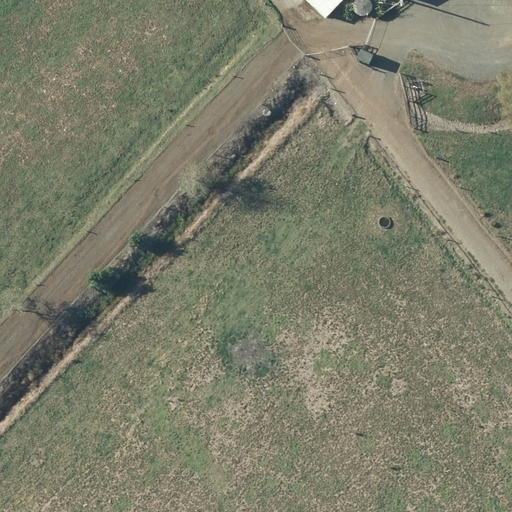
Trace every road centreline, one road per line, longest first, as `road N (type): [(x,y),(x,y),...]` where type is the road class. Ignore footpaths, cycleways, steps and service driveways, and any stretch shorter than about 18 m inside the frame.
road 1 (track): [(0,410),(369,69),(467,0)]
road 2 (track): [(369,69),(511,249)]
